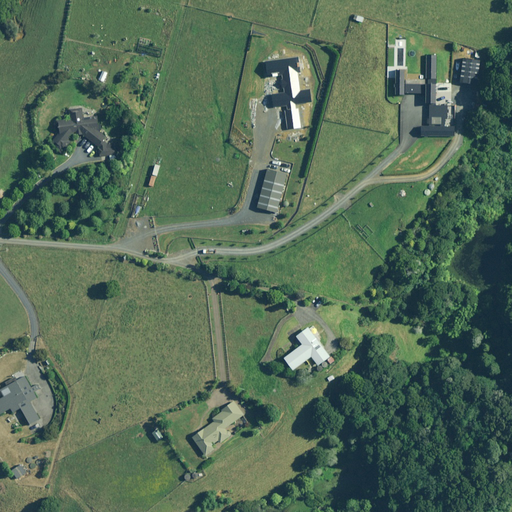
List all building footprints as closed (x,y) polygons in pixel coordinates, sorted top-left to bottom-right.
[(405,79),(405,70),(397,70),(396,93),(405,93),(427,93),(427,103),(427,125),(422,125),(422,135),(456,136),(456,126),(447,126),(448,104),(437,104),(437,78),(437,56),(427,56),(427,78),(427,80),(405,79)] [(463,59),(461,81),(461,90),(469,90),(470,85),(478,85),(479,82),(480,60),(463,59)] [(107,146),(106,141),(106,135),(101,132),(99,117),(85,118),(84,107),(71,109),(72,119),(59,120),(60,130),(52,139),(63,149),(75,135),(81,135),(99,147),(100,156),(116,155),(115,146),(107,146)] [(288,174),(268,169),(257,207),(278,213),(288,174)] [(330,356),(309,327),(297,336),(303,344),(284,358),(293,370),(312,356),(318,365),(330,356)] [(315,368),(319,373),(329,366),(325,361),(315,368)] [(38,397),(22,369),(13,373),(16,377),(6,383),(9,387),(2,391),(5,396),(0,399),(0,412),(1,414),(11,408),(13,412),(21,408),(30,424),(40,419),(31,401),(38,397)] [(326,376),(329,381),(336,377),(333,372),(326,376)] [(245,415),(234,401),(225,408),(225,409),(213,418),(215,421),(192,437),(206,456),(217,448),(214,444),(219,440),(221,443),(234,434),(228,427),(233,423),(245,415)] [(161,428),(153,433),(158,441),(166,436),(161,428)] [(28,472),(22,464),(12,471),(18,479),(28,472)]
